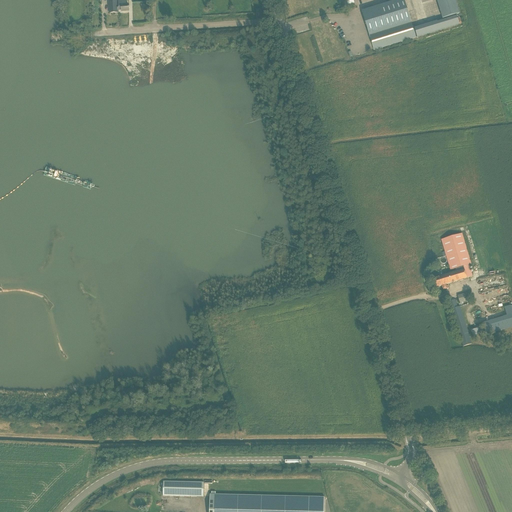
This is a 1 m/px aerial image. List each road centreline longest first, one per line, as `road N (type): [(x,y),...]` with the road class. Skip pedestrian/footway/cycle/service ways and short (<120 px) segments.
road 1 (unclassified): [(401,475),(408,437),(271,0)]
road 2 (secondary): [(65,511),(94,486),(149,465),(350,461)]
road 3 (track): [(278,23),(91,34)]
